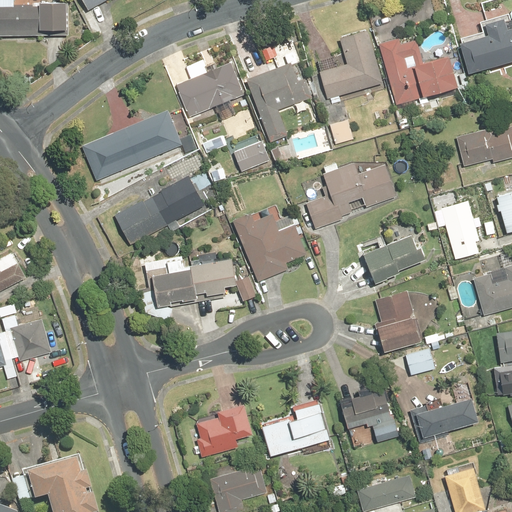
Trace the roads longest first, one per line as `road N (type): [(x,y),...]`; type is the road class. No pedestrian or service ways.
road 1 (residential): [(9,140),(116,58),(175,27),(265,0)]
road 2 (residential): [(223,352),(243,328),(311,311),(320,322),(316,340),(239,358)]
road 3 (tertiary): [(108,391),(61,251)]
road 4 (tertiary): [(84,238),(135,376)]
road 5 (tertiary): [(135,376),(175,511)]
road 6 (tertiary): [(141,511),(108,391)]
